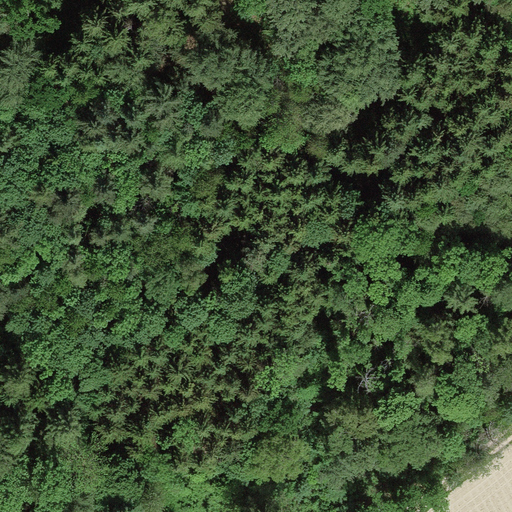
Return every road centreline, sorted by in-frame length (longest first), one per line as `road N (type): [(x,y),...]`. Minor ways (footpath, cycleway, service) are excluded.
road 1 (track): [(0,106),(156,61),(181,28),(219,0)]
road 2 (track): [(511,433),(421,511)]
